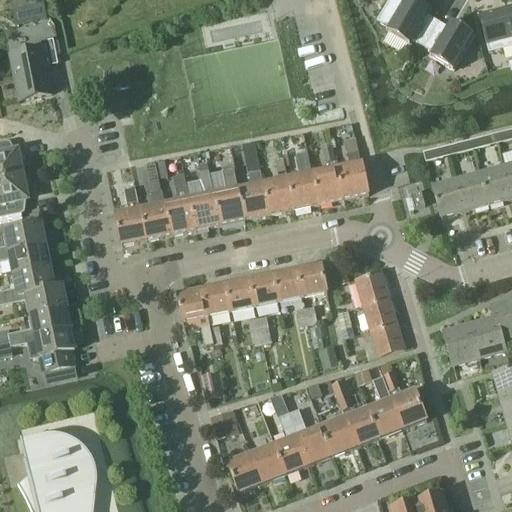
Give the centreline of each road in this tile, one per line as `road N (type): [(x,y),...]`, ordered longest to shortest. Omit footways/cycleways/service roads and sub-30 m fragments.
road 1 (residential): [(389,249),(379,185),(343,100),(319,0)]
road 2 (residential): [(389,249),(358,236),(329,238),(145,277)]
road 3 (residential): [(145,277),(210,511)]
road 4 (residential): [(145,277),(110,285),(78,133)]
road 5 (residential): [(467,511),(452,461),(328,511)]
road 6 (residential): [(511,266),(451,282),(389,249)]
